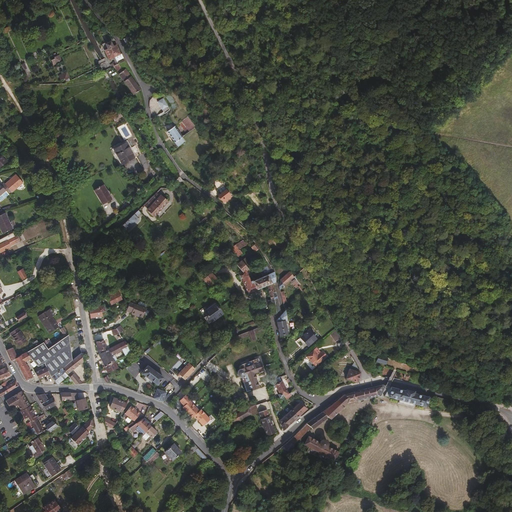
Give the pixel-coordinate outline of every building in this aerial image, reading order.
[(126,43),(134,39),(131,34),(123,38),(126,43)] [(109,57),(120,52),(115,44),(113,45),(110,40),(105,42),(107,48),(104,49),(108,57),(107,58),(108,59),(109,59),(109,57)] [(59,59),(57,53),(52,55),(53,57),(49,58),(51,62),(59,59)] [(140,88),(125,67),(122,69),(118,62),(113,64),(116,71),(125,83),(133,93),(140,88)] [(67,79),(64,71),(56,74),(58,78),(61,77),(63,81),(67,79)] [(196,127),(188,115),(181,119),(181,120),(188,130),(189,131),(196,127)] [(185,141),(171,120),(163,126),(177,146),(185,141)] [(188,130),(181,120),(179,122),(186,131),(188,130)] [(133,156),(125,142),(113,148),(121,163),(133,156)] [(162,172),(156,163),(151,166),(157,175),(162,172)] [(8,193),(22,181),(15,173),(4,182),(3,181),(0,183),(5,189),(8,192),(8,193)] [(112,197),(104,183),(95,188),(103,203),(112,197)] [(222,189),(224,187),(223,185),(222,185),(221,183),(210,191),(213,195),(222,189)] [(230,195),(225,188),(223,190),(217,194),(222,201),(230,195)] [(0,199),(8,192),(5,189),(0,193),(0,199)] [(153,215),(166,201),(160,195),(160,196),(155,192),(143,204),(147,208),(146,208),(153,215)] [(126,228),(137,217),(136,216),(139,212),(137,210),(122,225),(126,228)] [(8,220),(4,212),(0,213),(0,227),(2,231),(11,227),(8,220)] [(127,230),(138,218),(137,217),(126,228),(127,230)] [(238,246),(241,245),(241,246),(248,242),(244,238),(238,241),(229,247),(237,256),(241,252),(238,248),(239,247),(238,246)] [(254,251),(258,247),(254,242),(250,246),(254,251)] [(278,310),(272,282),(274,281),(274,276),(274,271),(273,269),(269,263),(258,268),(261,276),(250,281),(244,271),(247,267),(245,265),(243,263),(240,259),(235,263),(240,269),(238,271),(239,274),(241,277),(247,292),(265,284),(269,297),(271,315),(278,310)] [(26,275),(22,268),(17,271),(21,278),(26,275)] [(217,279),(210,272),(209,271),(202,278),(209,286),(217,279)] [(291,277),(293,276),(288,271),(279,278),(278,284),(278,289),(291,277)] [(0,290),(10,284),(7,277),(0,280),(0,290)] [(120,298),(117,292),(115,292),(114,290),(106,294),(108,296),(107,297),(110,304),(120,298)] [(226,311),(233,303),(229,299),(222,304),(226,311)] [(141,316),(145,307),(128,301),(125,309),(130,311),(129,312),(133,314),(134,313),(137,314),(141,316)] [(203,311),(214,303),(213,301),(202,309),(203,311)] [(210,320),(221,312),(214,303),(203,311),(210,320)] [(101,314),(100,311),(101,310),(101,313),(105,312),(105,310),(104,310),(103,304),(99,305),(98,304),(92,306),(93,307),(88,308),(89,316),(101,314)] [(57,326),(50,315),(46,309),(37,314),(48,331),(57,326)] [(286,332),(284,320),(286,320),(284,310),(275,320),(278,334),(286,332)] [(67,334),(61,325),(58,328),(63,336),(67,334)] [(17,344),(25,339),(17,326),(9,331),(17,344)] [(307,345),(315,337),(307,329),(297,338),(302,343),(304,341),(307,345)] [(58,349),(60,348),(68,342),(67,334),(63,336),(46,348),(42,341),(37,343),(33,346),(25,350),(29,357),(37,365),(39,364),(40,363),(43,361),(45,359),(58,349)] [(104,347),(102,339),(95,340),(97,349),(104,347)] [(114,353),(121,350),(124,354),(132,350),(123,339),(97,353),(100,359),(114,353)] [(71,358),(68,342),(60,348),(58,349),(68,361),(71,358)] [(15,356),(11,346),(6,348),(10,359),(14,357),(15,356)] [(68,361),(58,349),(45,359),(43,361),(44,363),(45,366),(48,372),(49,373),(50,375),(61,367),(68,361)] [(34,379),(24,360),(28,358),(29,357),(25,350),(15,356),(14,357),(25,379),(27,380),(30,381),(34,379)] [(313,365),(325,355),(321,351),(316,355),(312,350),(305,356),(313,365)] [(113,360),(116,358),(114,353),(100,359),(103,364),(113,360)] [(384,363),(386,357),(377,354),(374,360),(384,363)] [(257,386),(253,372),(262,369),(262,368),(261,368),(259,361),(260,361),(259,360),(258,361),(256,357),(240,363),(239,364),(238,365),(237,366),(238,368),(236,371),(236,372),(236,373),(237,374),(238,375),(239,376),(240,377),(245,391),(247,390),(248,392),(250,391),(249,388),(256,386),(256,387),(257,386)] [(65,372),(74,364),(71,358),(68,361),(61,367),(65,372)] [(151,358),(148,362),(154,367),(156,364),(158,366),(159,365),(151,358)] [(116,366),(113,360),(103,364),(107,371),(111,369),(111,370),(113,369),(113,368),(116,366)] [(183,379),(193,368),(194,368),(188,361),(176,373),(177,374),(176,374),(176,375),(178,377),(179,376),(183,379)] [(0,377),(7,375),(8,374),(5,365),(0,367),(0,381),(0,377)] [(162,376),(155,371),(146,365),(140,372),(156,384),(162,376)] [(356,381),(359,372),(350,369),(351,367),(349,367),(349,366),(347,365),(345,370),(347,370),(345,378),(356,381)] [(37,378),(48,372),(45,366),(34,371),(37,378)] [(59,380),(66,374),(65,372),(61,367),(50,375),(51,376),(56,383),(59,380)] [(80,382),(72,372),(68,375),(73,382),(80,382)] [(283,386),(279,377),(278,376),(272,379),(273,382),(271,383),(271,386),(273,387),(275,386),(278,392),(285,388),(283,386)] [(7,390),(17,384),(14,378),(8,382),(9,383),(7,384),(5,380),(1,382),(0,381),(0,383),(2,387),(5,385),(7,390)] [(380,395),(386,385),(382,384),(376,386),(344,394),(341,397),(331,405),(307,423),(311,427),(313,428),(318,423),(328,417),(330,418),(348,404),(357,402),(357,400),(378,395),(380,395)] [(429,397),(414,393),(415,391),(407,389),(406,391),(389,386),(384,396),(388,396),(389,397),(427,407),(429,397)] [(162,400),(165,391),(156,388),(152,397),(162,400)] [(282,395),(287,392),(285,388),(278,392),(277,393),(278,395),(279,397),(282,395)] [(28,404),(19,390),(4,399),(9,407),(15,403),(16,403),(20,409),(28,404)] [(47,398),(43,393),(36,394),(40,402),(47,398)] [(190,416),(198,409),(184,394),(178,400),(182,405),(181,407),(190,416)] [(45,408),(55,402),(51,396),(47,398),(40,402),(45,408)] [(86,406),(83,397),(75,399),(77,405),(75,405),(76,409),(86,406)] [(120,411),(126,402),(113,397),(109,406),(120,411)] [(247,406),(254,404),(252,400),(245,402),(245,403),(242,404),(244,408),(247,406)] [(268,408),(265,401),(254,404),(257,411),(265,408),(265,409),(268,408)] [(297,415),(306,408),(297,402),(291,408),(297,415)] [(35,417),(28,404),(20,409),(19,409),(24,417),(27,415),(29,420),(35,417)] [(254,404),(247,406),(249,412),(250,413),(256,411),(257,411),(254,404)] [(124,413),(134,421),(140,413),(131,405),(124,413)] [(235,420),(249,412),(247,406),(244,408),(230,416),(228,417),(225,420),(230,425),(235,420)] [(290,421),(297,415),(291,408),(289,406),(287,407),(289,410),(285,414),(284,414),(290,421)] [(273,431),(270,424),(272,423),(271,420),(269,420),(265,409),(265,408),(257,411),(256,411),(265,434),(273,431)] [(155,419),(160,414),(162,412),(159,410),(153,416),(155,419)] [(42,430),(36,419),(44,414),(43,413),(43,412),(35,417),(29,420),(37,433),(42,430)] [(282,428),(290,421),(284,414),(285,414),(283,412),(281,413),(283,415),(278,420),(282,428)] [(87,428),(92,423),(91,414),(79,427),(72,433),(70,435),(77,442),(88,430),(87,428)] [(109,426),(114,422),(110,420),(103,416),(104,423),(109,426)] [(149,424),(141,417),(128,426),(130,430),(137,424),(143,430),(149,424)] [(49,430),(57,424),(51,420),(45,425),(49,430)] [(72,433),(79,427),(75,420),(67,428),(72,433)] [(294,444),(311,427),(307,423),(288,441),(294,444)] [(152,436),(156,431),(155,430),(149,424),(143,430),(140,433),(144,436),(146,435),(148,437),(151,435),(152,436)] [(339,451),(327,445),(328,443),(328,441),(327,440),(326,439),(325,438),(324,438),(323,439),(322,439),(321,440),(320,441),(309,435),(304,443),(309,446),(307,451),(328,462),(330,457),(335,459),(339,451)] [(43,448),(36,437),(30,440),(32,443),(34,448),(31,450),(35,456),(42,452),(40,450),(43,448)] [(131,447),(138,440),(136,438),(129,445),(131,447)] [(291,452),(295,445),(294,444),(288,441),(281,447),(291,452)] [(171,458),(179,451),(171,443),(163,450),(171,458)] [(131,447),(129,445),(126,449),(132,455),(136,451),(131,447)] [(152,453),(155,450),(152,446),(142,455),(143,456),(146,459),(148,456),(152,453)] [(206,457),(196,446),(193,449),(204,460),(206,457)] [(288,457),(291,452),(281,447),(276,451),(288,457)] [(60,468),(51,455),(43,461),(51,474),(60,468)] [(283,466),(271,461),(269,464),(281,470),(283,466)] [(23,492),(34,484),(25,471),(14,479),(23,492)] [(52,511),(59,508),(53,499),(42,506),(44,509),(39,511),(52,511)]
